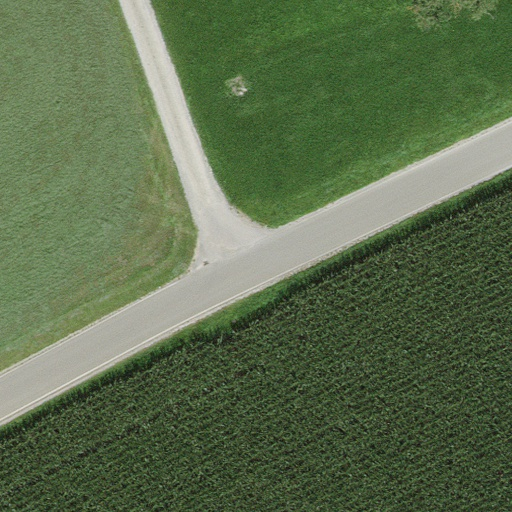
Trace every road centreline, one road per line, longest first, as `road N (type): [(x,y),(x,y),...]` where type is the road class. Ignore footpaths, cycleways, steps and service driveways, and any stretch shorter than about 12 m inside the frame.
road 1 (residential): [(511,147),(237,276),(0,405)]
road 2 (track): [(141,0),(237,276)]
